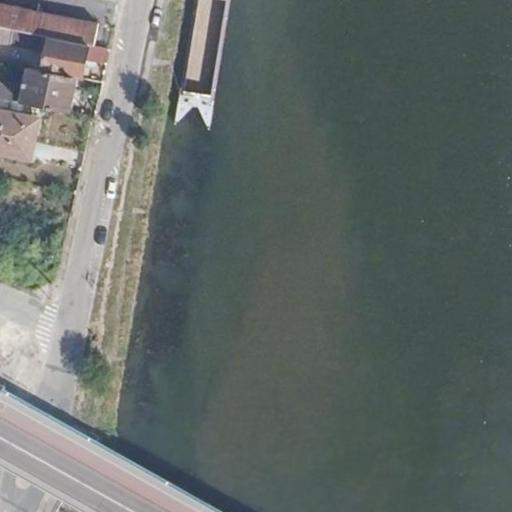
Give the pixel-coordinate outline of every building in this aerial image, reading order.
[(41,15),(0,6),(0,28),(37,36),(41,15)] [(101,27),(41,15),(37,36),(92,47),(94,48),(97,49),(101,27)] [(0,28),(0,43),(42,52),(43,46),(51,47),(46,73),(81,80),(85,81),(89,62),(92,47),(37,36),(0,28)] [(92,47),(89,62),(109,66),(112,52),(97,49),(94,48),(92,47)] [(27,88),(23,105),(74,116),(81,80),(46,73),(31,70),(27,88)] [(0,100),(23,105),(27,88),(0,83),(0,100)] [(0,114),(0,155),(32,163),(41,124),(20,119),(0,114)]
